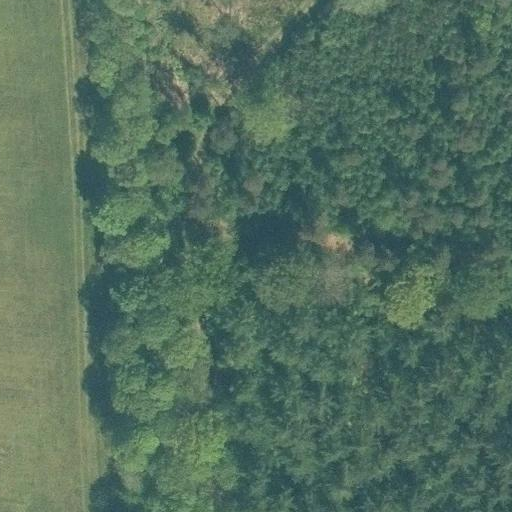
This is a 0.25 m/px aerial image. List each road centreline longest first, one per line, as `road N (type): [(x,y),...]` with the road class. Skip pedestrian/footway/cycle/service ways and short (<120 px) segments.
road 1 (track): [(218,511),(191,166),(222,99),(315,0)]
road 2 (track): [(193,223),(511,265)]
